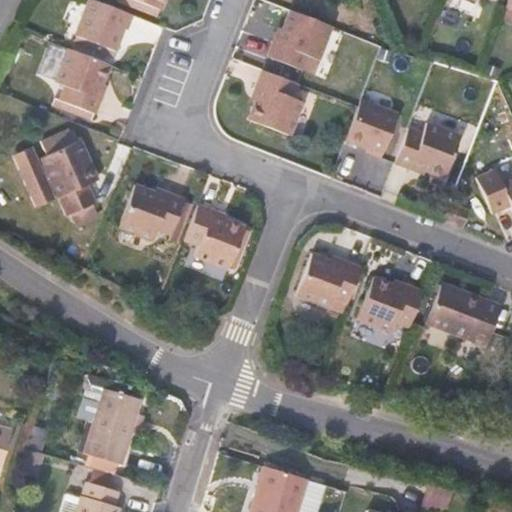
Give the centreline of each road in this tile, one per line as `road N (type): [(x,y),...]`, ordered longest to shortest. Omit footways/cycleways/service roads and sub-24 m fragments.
road 1 (tertiary): [(220,385),(511,463)]
road 2 (residential): [(296,190),(180,145),(233,0)]
road 3 (tertiary): [(0,257),(220,385)]
road 4 (residential): [(296,190),(511,270)]
road 5 (residential): [(220,385),(296,190)]
road 6 (residential): [(179,511),(220,385)]
